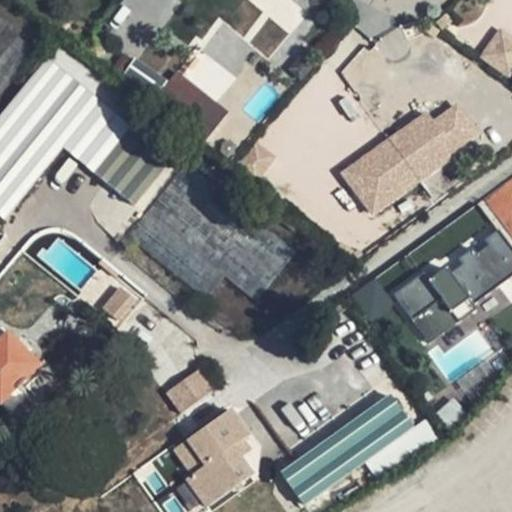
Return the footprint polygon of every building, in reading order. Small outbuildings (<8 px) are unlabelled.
[(450,19),(442,14),(436,23),(443,29),(450,19)] [(481,56),(505,73),(511,64),(511,40),(499,31),(481,56)] [(46,56),(0,112),(0,213),(2,215),(61,144),(132,202),(169,158),(46,56)] [(205,137),(227,111),(177,69),(155,95),(205,137)] [(367,214),(482,139),(458,102),(431,119),(427,112),(338,170),(367,214)] [(422,272),(392,294),(410,321),(440,300),(457,323),(475,310),(472,305),(511,276),(511,248),(498,229),(483,240),(487,246),(476,254),(472,248),(457,259),(461,264),(449,273),(445,267),(428,279),(422,272)] [(104,266),(80,298),(119,330),(144,299),(104,266)] [(376,279),(353,295),(369,320),(393,303),(376,279)] [(341,304),(322,316),(326,321),(344,308),(341,304)] [(0,403),(17,385),(36,364),(0,331),(0,403)] [(169,396),(182,414),(214,392),(201,373),(169,396)] [(27,395),(17,385),(0,403),(0,407),(8,415),(27,395)] [(283,474),(304,504),(411,427),(390,397),(283,474)] [(249,438),(230,411),(189,441),(207,466),(195,475),(189,480),(209,508),(252,477),(233,449),(249,438)] [(207,466),(189,441),(177,449),(195,475),(207,466)] [(185,483),(176,489),(191,509),(200,503),(185,483)]
